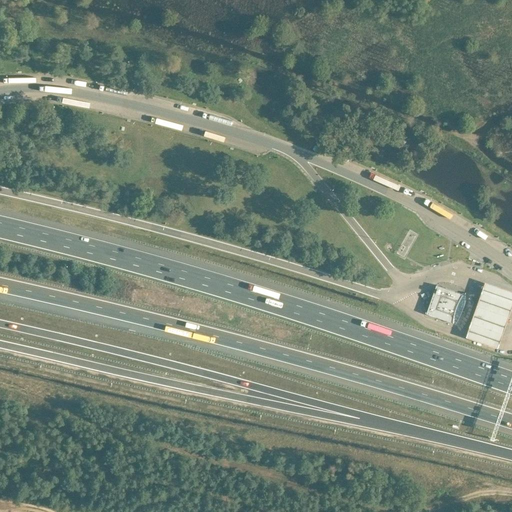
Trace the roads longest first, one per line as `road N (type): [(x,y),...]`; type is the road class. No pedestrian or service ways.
road 1 (motorway): [(511,382),(194,277),(0,224)]
road 2 (motorway): [(0,284),(317,362),(511,421)]
road 3 (track): [(411,511),(235,467),(0,383)]
road 4 (motorway): [(0,322),(223,376),(294,404)]
road 5 (motorway): [(0,344),(215,395),(294,404)]
road 6 (motorway): [(294,404),(511,454)]
